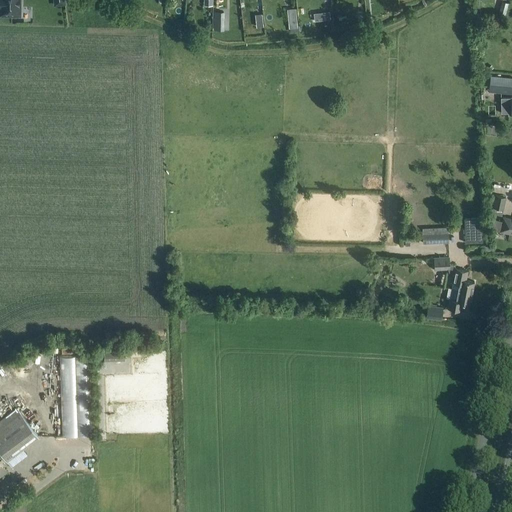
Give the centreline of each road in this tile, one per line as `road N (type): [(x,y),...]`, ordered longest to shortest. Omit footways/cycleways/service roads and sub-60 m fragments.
road 1 (track): [(446,0),(359,39),(231,52),(199,46),(101,0)]
road 2 (unclassified): [(468,511),(511,337)]
